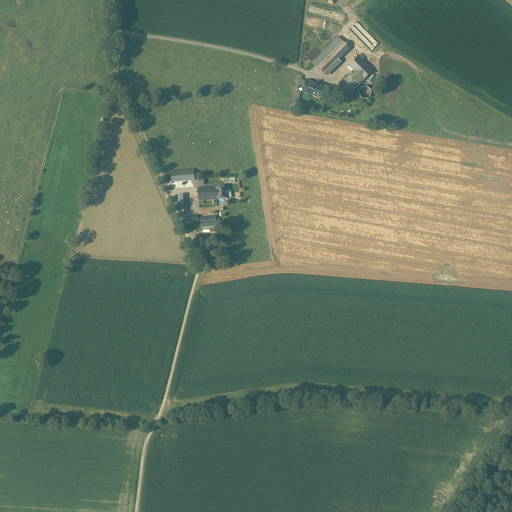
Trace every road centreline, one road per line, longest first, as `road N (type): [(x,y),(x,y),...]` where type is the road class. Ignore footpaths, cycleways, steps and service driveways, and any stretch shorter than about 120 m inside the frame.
road 1 (unclassified): [(110,0),(116,80),(199,264)]
road 2 (track): [(199,264),(162,409),(146,440),(136,511)]
